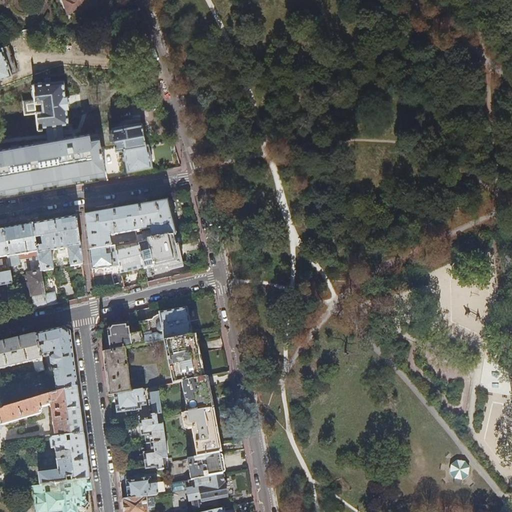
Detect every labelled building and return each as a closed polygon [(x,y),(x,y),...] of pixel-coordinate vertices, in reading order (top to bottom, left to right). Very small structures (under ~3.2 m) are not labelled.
[(64,0),(68,13),(85,7),(85,5),(93,2),(92,0),(64,0)] [(132,40),(121,7),(107,12),(118,45),(132,40)] [(11,75),(17,73),(8,46),(0,48),(0,79),(12,76),(11,75)] [(63,81),(33,85),(34,99),(24,100),(25,113),(36,112),(38,130),(43,129),(43,127),(68,125),(67,109),(68,109),(67,97),(65,97),(63,81)] [(81,114),(81,122),(90,121),(89,114),(81,114)] [(123,149),(145,145),(142,124),(111,129),(112,133),(109,134),(110,141),(113,141),(115,150),(123,149)] [(83,182),(106,178),(104,168),(102,166),(100,165),(97,165),(88,166),(84,150),(47,156),(45,143),(0,150),(0,183),(12,181),(34,177),(36,190),(64,185),(83,182)] [(148,144),(145,145),(123,149),(127,172),(132,171),(152,167),(148,144)] [(166,201),(138,206),(140,217),(132,219),(135,232),(149,229),(150,232),(142,233),(142,235),(136,236),(136,237),(138,242),(173,236),(175,235),(170,213),(167,201),(166,201)] [(85,216),(89,250),(111,247),(110,236),(112,236),(113,242),(118,241),(118,235),(135,232),(132,219),(140,217),(138,206),(133,207),(112,211),(85,216)] [(71,267),(83,265),(77,217),(55,220),(33,224),(38,252),(39,257),(41,272),(54,270),(51,251),(68,248),(71,267)] [(10,267),(21,265),(20,261),(19,256),(38,252),(33,224),(19,227),(3,230),(8,256),(10,267)] [(0,257),(8,256),(3,230),(0,230),(0,257)] [(175,266),(180,265),(177,250),(173,236),(138,242),(139,247),(144,268),(144,269),(153,268),(154,271),(175,266)] [(112,266),(119,265),(116,252),(115,246),(111,247),(89,250),(92,270),(106,268),(113,267),(112,266)] [(134,270),(144,268),(139,247),(116,252),(119,265),(121,273),(134,270)] [(20,261),(30,259),(39,257),(38,252),(19,256),(20,261)] [(30,259),(33,274),(41,272),(39,257),(30,259)] [(0,285),(13,283),(11,272),(0,274),(0,285)] [(34,309),(47,307),(45,295),(41,272),(33,274),(28,275),(34,309)] [(85,287),(77,288),(79,299),(86,297),(85,287)] [(47,307),(57,304),(55,292),(45,295),(47,307)] [(18,313),(26,311),(23,296),(15,297),(18,313)] [(138,322),(139,329),(143,345),(164,341),(163,333),(174,331),(175,338),(192,336),(191,330),(190,329),(189,318),(187,308),(159,313),(160,318),(153,319),(138,322)] [(125,348),(143,345),(139,329),(129,331),(128,323),(118,324),(111,325),(108,330),(108,337),(110,351),(125,348)] [(51,331),(36,335),(41,356),(54,352),(55,356),(53,356),(52,358),(51,359),(50,359),(51,365),(54,367),(56,388),(57,393),(77,387),(74,361),(70,332),(64,328),(51,331)] [(196,335),(192,336),(175,338),(174,331),(163,333),(164,341),(172,384),(181,382),(204,377),(200,356),(196,335)] [(13,340),(0,343),(0,368),(33,361),(36,374),(45,371),(41,356),(36,335),(13,340)] [(108,397),(115,396),(130,393),(125,348),(110,351),(103,352),(105,370),(108,397)] [(205,377),(204,377),(181,382),(186,408),(185,410),(186,414),(211,409),(214,408),(212,396),(210,387),(207,388),(205,377)] [(9,407),(3,409),(0,409),(0,425),(41,414),(42,411),(41,408),(50,405),(55,438),(83,434),(80,412),(77,387),(57,393),(51,395),(9,407)] [(139,406),(144,405),(142,390),(130,393),(115,396),(117,409),(117,412),(121,412),(124,412),(125,411),(140,409),(139,406)] [(5,392),(0,392),(0,396),(3,409),(9,407),(5,392)] [(150,414),(150,415),(161,414),(158,392),(147,394),(149,408),(147,408),(148,414),(150,414)] [(215,431),(211,409),(186,414),(161,418),(165,441),(167,458),(168,463),(187,460),(219,454),(215,431)] [(145,435),(146,443),(165,441),(161,418),(161,414),(150,415),(140,417),(141,432),(142,436),(145,435)] [(86,457),(83,434),(55,438),(52,438),(50,442),(51,449),(55,449),(58,471),(38,474),(40,485),(89,479),(86,457)] [(157,467),(157,470),(164,470),(162,458),(167,458),(165,441),(146,443),(147,453),(145,453),(145,457),(146,468),(150,468),(151,468),(154,468),(154,467),(157,467)] [(221,463),(219,454),(187,460),(190,480),(222,474),(221,463)] [(450,474),(452,477),(455,479),(458,480),(461,480),(464,479),(467,477),(469,474),(470,471),(469,467),(468,464),(466,462),(463,460),(459,460),(456,460),(453,462),(451,464),(450,467),(450,471),(450,474)] [(157,479),(169,478),(168,469),(164,470),(157,470),(155,471),(157,479)] [(222,476),(222,474),(190,480),(170,483),(171,492),(187,489),(189,501),(192,500),(194,508),(203,506),(203,503),(213,501),(213,499),(226,496),(225,487),(224,485),(224,484),(222,476)] [(91,490),(89,479),(40,485),(34,486),(37,511),(39,511),(48,511),(64,509),(64,511),(76,511),(76,508),(81,507),(84,510),(89,504),(86,502),(86,499),(85,491),(91,490)] [(128,487),(129,499),(146,497),(157,495),(155,482),(150,483),(150,479),(127,482),(128,487)] [(147,511),(146,497),(129,499),(122,499),(123,511),(147,511)]
